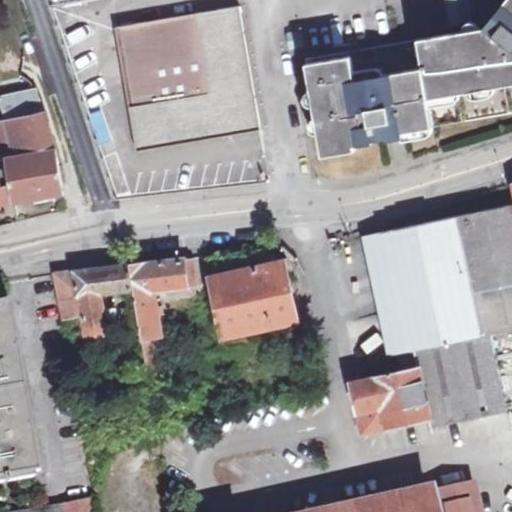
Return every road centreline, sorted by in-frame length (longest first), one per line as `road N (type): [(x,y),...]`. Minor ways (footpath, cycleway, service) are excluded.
road 1 (residential): [(0,252),(173,219),(354,203),(511,157)]
road 2 (track): [(106,232),(28,0)]
